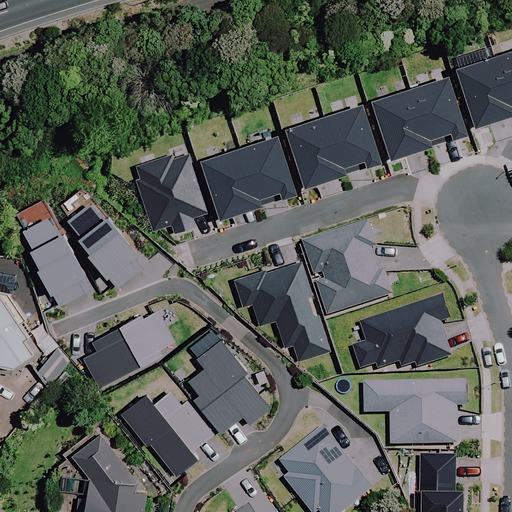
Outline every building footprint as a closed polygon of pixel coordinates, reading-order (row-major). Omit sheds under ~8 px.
[(23,339),(27,337),(0,293),(0,363),(16,366),(33,355),(23,339)] [(73,365),(58,348),(35,368),(50,385),(73,365)] [(252,399),(252,379),(209,381),(210,401),(252,399)] [(144,511),(147,496),(101,428),(71,450),(87,472),(87,477),(76,476),(64,475),(62,509),(59,511),(144,511)] [(285,508),(300,499),(298,495),(308,489),(296,469),(307,462),(287,429),(275,436),(274,434),(273,433),(271,432),(270,431),(268,430),(266,430),(264,430),(263,431),(261,432),(259,433),(258,434),(257,435),(256,437),(256,439),(255,441),(255,442),(256,444),(235,443),(233,455),(216,450),(211,449),(206,448),(201,449),(197,450),(192,452),(188,455),(184,458),(181,462),(179,466),(178,471),(177,476),(178,481),(179,486),(181,490),(183,494),(187,498),(191,501),(195,503),(200,505),(205,505),(208,505),(211,511),(270,511),(282,504),(285,508)]
